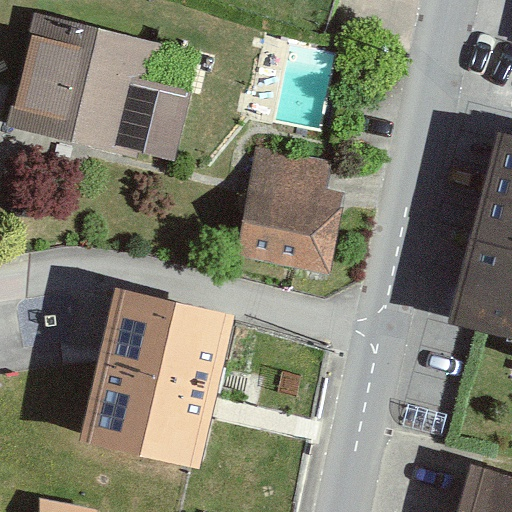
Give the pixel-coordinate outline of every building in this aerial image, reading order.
[(165,43),(33,13),(7,124),(175,163),(192,90),(156,82),(165,43)] [(511,141),(504,140),(461,319),(511,330),(511,141)] [(326,207),(217,184),(203,250),(312,272),(326,207)] [(203,315),(92,292),(61,436),(172,459),(203,315)] [(511,511),(511,475),(471,464),(457,511),(511,511)] [(90,511),(91,510),(33,501),(31,511),(90,511)]
